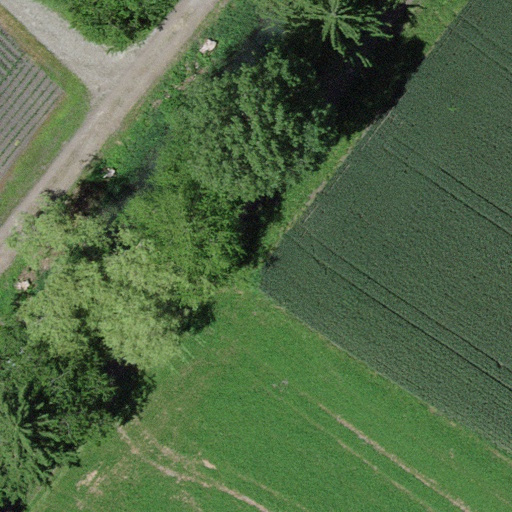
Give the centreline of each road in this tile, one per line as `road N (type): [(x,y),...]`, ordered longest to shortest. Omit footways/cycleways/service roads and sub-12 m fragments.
road 1 (track): [(67,511),(471,0)]
road 2 (track): [(198,0),(0,250)]
